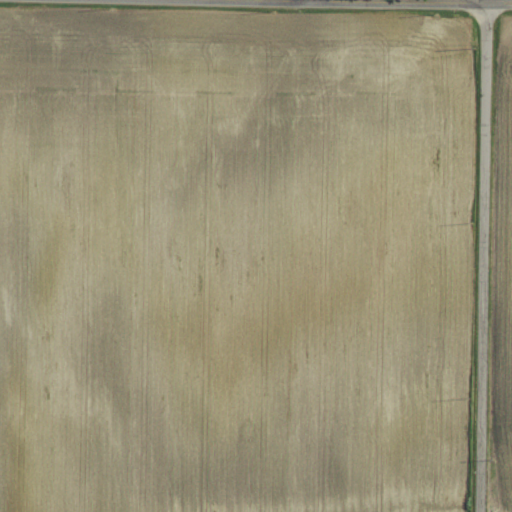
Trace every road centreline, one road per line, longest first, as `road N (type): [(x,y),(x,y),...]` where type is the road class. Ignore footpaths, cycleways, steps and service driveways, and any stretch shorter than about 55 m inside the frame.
road 1 (residential): [(476,511),(484,7)]
road 2 (residential): [(511,7),(42,0)]
